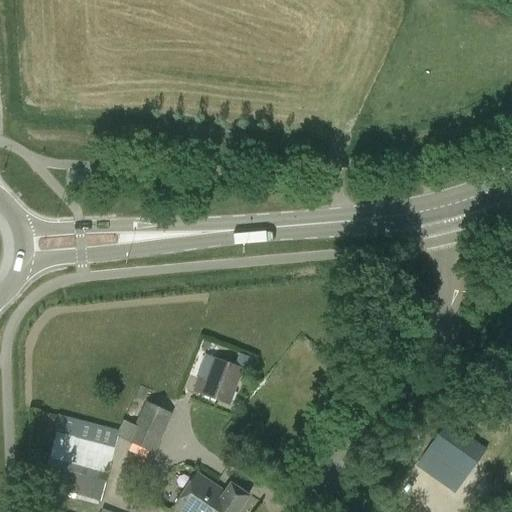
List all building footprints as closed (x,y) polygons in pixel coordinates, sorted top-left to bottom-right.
[(88,173),(66,171),(65,187),(87,189),(88,173)] [(215,359),(206,381),(199,379),(194,392),(229,405),(242,369),(215,359)] [(127,442),(154,454),(172,414),(145,402),(127,442)] [(117,470),(110,468),(120,431),(61,415),(43,486),(101,502),(106,484),(112,486),(117,470)] [(446,488),(457,472),(466,478),(475,466),(486,450),(447,422),(427,450),(416,466),(435,480),(446,488)] [(225,493),(197,474),(174,509),(178,511),(237,511),(248,496),(231,485),(225,493)]
